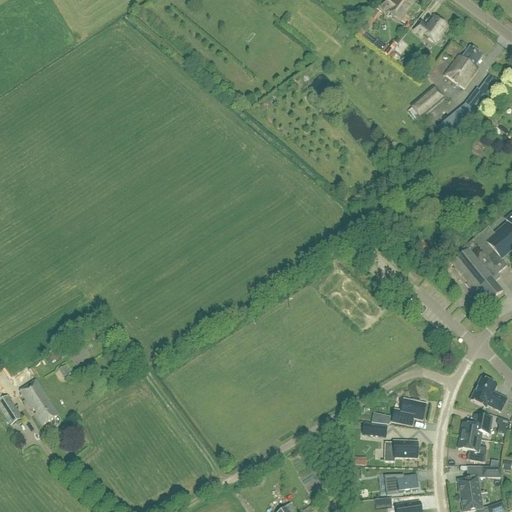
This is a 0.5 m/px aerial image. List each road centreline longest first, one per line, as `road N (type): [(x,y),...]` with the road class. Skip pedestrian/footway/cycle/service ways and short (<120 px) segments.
road 1 (track): [(174,511),(404,376),(430,374),(453,386)]
road 2 (residential): [(441,511),(443,416),(478,347)]
